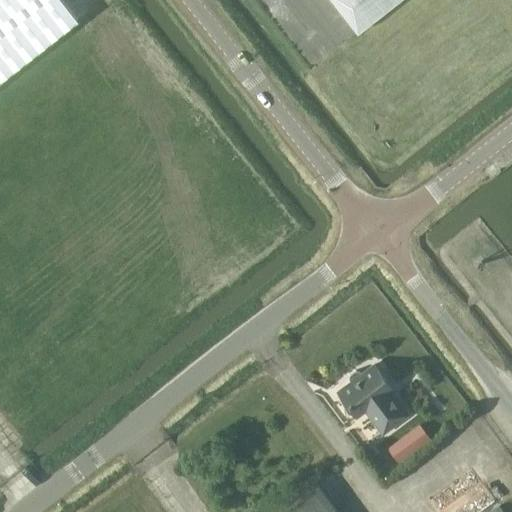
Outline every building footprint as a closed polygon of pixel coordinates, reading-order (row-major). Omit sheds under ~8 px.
[(0,0),(0,78),(77,18),(63,0),(0,0)] [(331,0),(357,32),(398,0),(331,0)] [(389,390),(392,388),(374,364),(361,374),(359,371),(355,370),(349,375),(349,379),(351,382),(338,392),(357,416),(366,409),(383,431),(406,413),(389,390)] [(418,423),(387,447),(398,462),(430,438),(418,423)] [(438,511),(478,511),(494,501),(470,469),(429,500),(438,511)] [(337,511),(318,485),(281,511),(337,511)]
